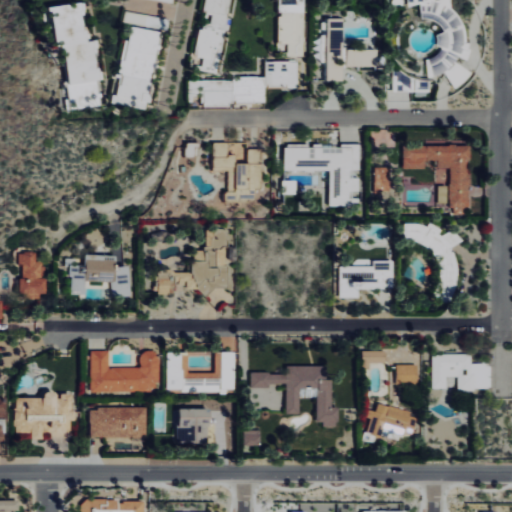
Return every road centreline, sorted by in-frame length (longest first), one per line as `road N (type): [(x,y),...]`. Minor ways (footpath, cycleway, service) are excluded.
road 1 (residential): [(0,475),(511,475)]
road 2 (residential): [(502,324),(47,326)]
road 3 (residential): [(501,0),(502,324)]
road 4 (residential): [(184,122),(503,118)]
